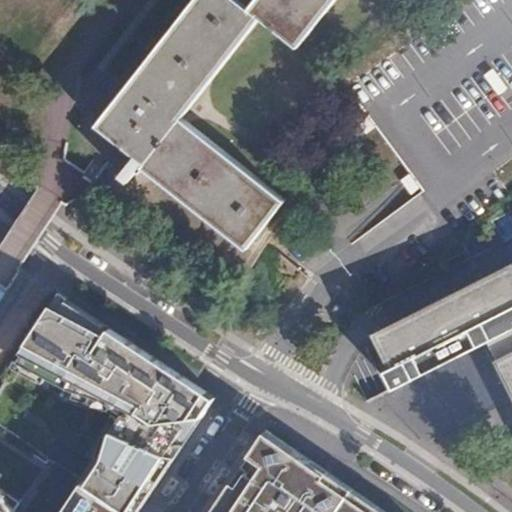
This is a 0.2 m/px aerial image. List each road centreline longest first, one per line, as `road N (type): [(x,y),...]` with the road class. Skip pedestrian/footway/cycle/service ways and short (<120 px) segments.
road 1 (residential): [(0,201),(93,274),(260,380)]
road 2 (residential): [(260,380),(410,464),(475,511)]
road 3 (residential): [(173,511),(260,380)]
